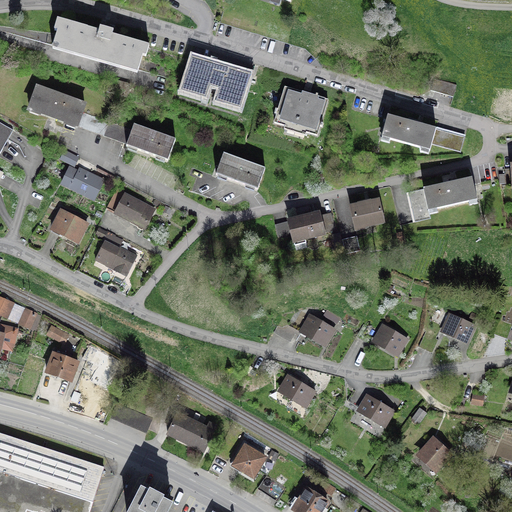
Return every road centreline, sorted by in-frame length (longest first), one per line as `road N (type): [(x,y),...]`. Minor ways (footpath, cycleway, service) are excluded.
road 1 (residential): [(205,41),(481,125),(493,146),(481,162),(215,220)]
road 2 (residential): [(130,307),(203,334),(388,378),(511,359)]
road 3 (primary): [(0,406),(130,450),(249,511)]
road 4 (residential): [(0,3),(96,8),(205,41)]
road 5 (residential): [(215,220),(83,150)]
road 6 (residential): [(0,246),(130,307)]
road 7 (residential): [(215,220),(130,307)]
